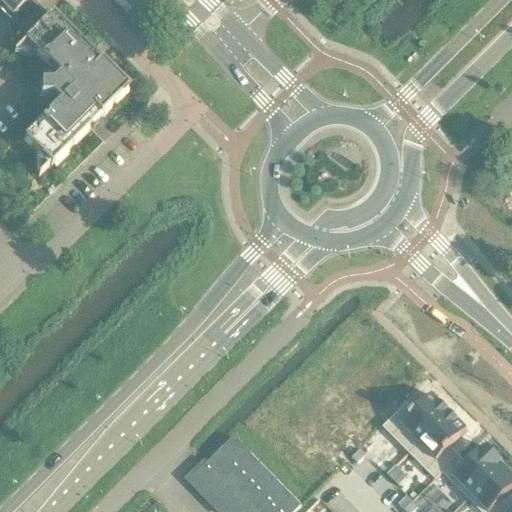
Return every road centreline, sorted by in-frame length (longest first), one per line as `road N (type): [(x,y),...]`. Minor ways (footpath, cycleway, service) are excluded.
road 1 (secondary): [(279,219),(191,326),(4,511)]
road 2 (residential): [(20,265),(46,258),(185,116),(180,94),(90,0)]
road 3 (residential): [(103,511),(292,324)]
road 4 (secondary): [(54,511),(213,345)]
road 5 (secondary): [(404,203),(419,127),(511,35)]
road 6 (secondary): [(501,0),(366,125)]
road 7 (tertiary): [(377,231),(511,338)]
road 8 (tertiary): [(511,334),(404,203)]
road 9 (secondary): [(213,345),(233,336),(331,243)]
road 10 (secondary): [(213,345),(310,238)]
road 11 (tertiary): [(331,117),(237,31)]
